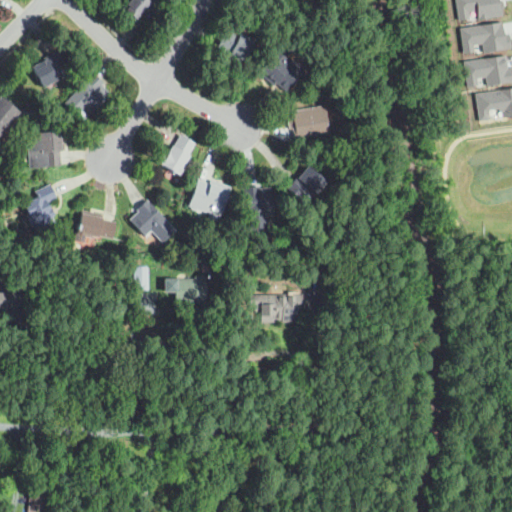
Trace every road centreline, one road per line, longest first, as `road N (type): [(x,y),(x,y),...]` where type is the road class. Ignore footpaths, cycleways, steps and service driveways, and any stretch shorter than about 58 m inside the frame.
road 1 (residential): [(0,424),(345,428)]
road 2 (residential): [(64,0),(122,55),(240,126)]
road 3 (residential): [(201,0),(112,158)]
